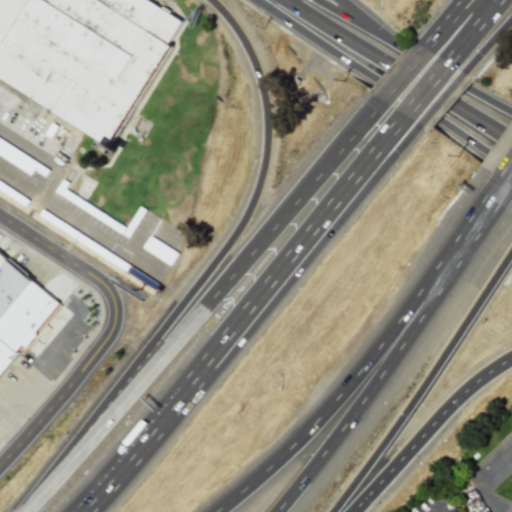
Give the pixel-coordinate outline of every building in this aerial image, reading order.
[(34,99),(0,77),(0,0),(149,0),(184,22),(187,23),(177,39),(173,45),(176,47),(113,148),(46,106),(35,124),(23,117),(34,99)] [(6,107),(8,107),(10,105),(10,103),(10,101),(8,99),(6,99),(4,100),(2,103),(3,105),(4,106),(6,107)] [(55,143),(64,128),(55,122),(45,137),(55,143)] [(73,132),(62,149),(74,156),(85,139),(73,132)] [(0,252),(62,305),(38,332),(39,338),(29,350),(26,347),(19,355),(22,357),(0,383),(0,252)]
